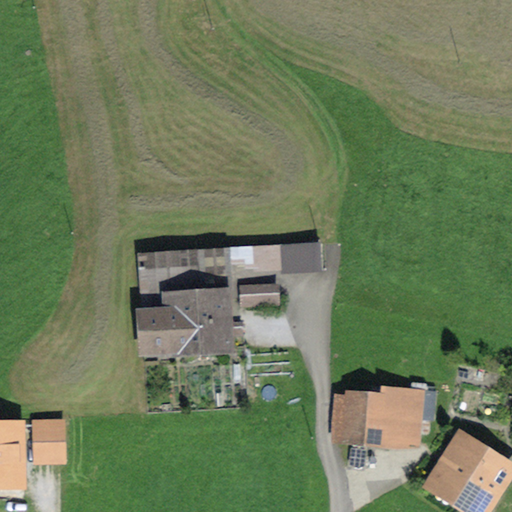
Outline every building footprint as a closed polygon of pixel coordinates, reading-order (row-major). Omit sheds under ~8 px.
[(323,266),(321,237),(138,247),(141,305),(137,305),(140,355),(235,350),(231,286),(234,286),(234,275),(268,273),(268,266),(282,266),(282,269),(323,266)] [(280,300),(279,278),(240,279),(241,302),(280,300)] [(328,436),(417,442),(419,410),(432,411),(433,385),(421,384),(422,382),(378,378),(377,385),(341,382),(341,387),(331,386),(328,436)] [(67,457),(66,412),(33,413),(34,458),(67,457)] [(0,485),(29,485),(27,414),(0,414),(0,485)] [(455,511),(480,511),(511,464),(450,424),(412,484),(455,511)] [(360,457),(362,442),(347,440),(346,455),(360,457)]
